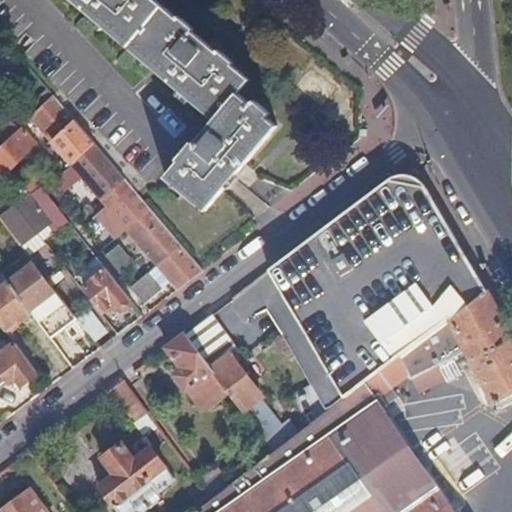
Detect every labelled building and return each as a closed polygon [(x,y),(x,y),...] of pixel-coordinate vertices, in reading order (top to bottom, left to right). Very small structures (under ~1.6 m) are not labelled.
[(73,0),(217,121),(239,95),(250,82),(234,67),(235,66),(210,45),(209,46),(194,33),(195,32),(180,19),(179,21),(153,0),(73,0)] [(239,95),(217,121),(196,146),(193,144),(179,161),(181,163),(168,179),(207,211),(278,128),(268,120),(271,116),(257,104),(253,107),(239,95)] [(34,117),(32,119),(108,206),(87,224),(108,249),(130,231),(161,266),(174,282),(180,290),(204,272),(198,264),(54,97),(34,117)] [(0,106),(0,114),(8,121),(20,131),(22,129),(32,119),(34,117),(19,104),(9,114),(0,106)] [(0,141),(5,146),(20,131),(8,121),(0,128),(0,141)] [(0,150),(0,182),(33,150),(48,171),(55,166),(38,146),(22,129),(20,131),(5,146),(0,150)] [(52,181),(62,196),(82,183),(73,168),(52,181)] [(298,249),(263,276),(348,402),(366,389),(406,358),(453,323),(490,295),(421,182),(395,174),(298,249)] [(2,219),(23,246),(51,224),(58,234),(71,224),(43,189),(2,219)] [(23,246),(32,258),(40,252),(38,249),(46,243),(58,234),(51,224),(23,246)] [(120,246),(107,256),(122,274),(134,264),(120,246)] [(95,255),(81,265),(93,281),(86,287),(106,311),(113,306),(118,312),(132,301),(95,255)] [(36,264),(10,283),(31,312),(52,340),(67,329),(65,326),(76,318),(36,264)] [(174,282),(161,266),(149,276),(161,291),(162,292),(174,282)] [(149,276),(133,289),(146,304),(161,291),(149,276)] [(0,290),(0,323),(5,331),(31,312),(10,283),(0,290)] [(453,323),(471,357),(498,409),(511,401),(511,337),(490,295),(453,323)] [(93,344),(108,333),(91,310),(54,339),(69,360),(92,342),(93,344)] [(65,326),(67,329),(78,320),(76,318),(65,326)] [(212,371),(237,352),(212,320),(187,339),(212,371)] [(471,357),(453,323),(406,358),(416,378),(420,385),(471,357)] [(231,396),(212,371),(187,339),(168,353),(183,373),(177,378),(177,382),(187,394),(188,394),(200,409),(206,409),(219,400),(220,402),(223,400),(224,401),(231,396)] [(16,345),(0,356),(0,371),(8,382),(10,381),(12,384),(18,379),(23,386),(38,375),(16,345)] [(276,457),(300,438),(290,425),(283,430),(250,385),(252,383),(240,367),(245,363),(237,352),(212,371),(231,396),(264,441),(276,457)] [(385,374),(398,392),(416,378),(406,358),(385,374)] [(0,388),(8,382),(0,371),(0,388)] [(366,389),(387,418),(407,404),(398,392),(385,374),(366,389)] [(0,393),(0,409),(18,393),(11,384),(0,393)] [(149,418),(125,386),(112,395),(137,427),(149,418)] [(452,511),(387,418),(366,389),(348,402),(300,438),(276,457),(267,464),(232,490),(214,504),(203,511),(452,511)] [(267,464),(276,457),(264,441),(254,448),(267,464)] [(161,497),(177,484),(152,452),(136,464),(123,447),(103,462),(116,479),(100,491),(116,511),(137,511),(133,506),(155,490),(161,497)] [(209,474),(198,483),(205,493),(208,497),(214,504),(232,490),(220,473),(209,474)] [(200,504),(208,497),(205,493),(196,499),(200,504)] [(45,511),(31,494),(6,511),(45,511)] [(200,511),(203,511),(214,504),(208,497),(200,504),(196,506),(200,511)]
